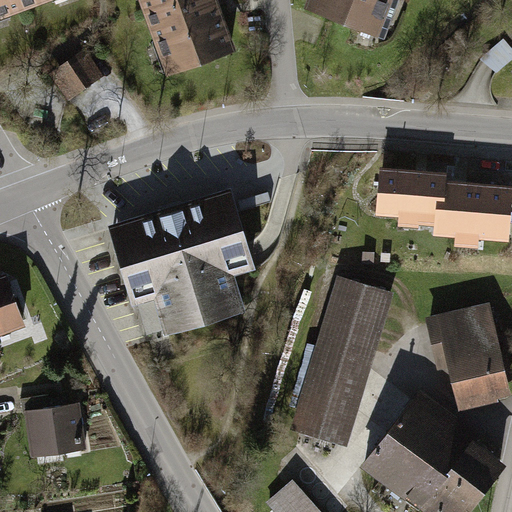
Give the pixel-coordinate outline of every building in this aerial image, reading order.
[(0,0),(0,19),(51,0),(0,0)] [(146,0),(173,73),(247,46),(230,0),(146,0)] [(401,0),(314,0),(311,10),(388,37),(401,0)] [(54,73),(71,98),(108,72),(90,47),(54,73)] [(384,169),(381,209),(418,212),(418,218),(440,220),(439,229),(506,234),(510,187),(444,181),(445,174),(384,169)] [(233,191),(105,229),(127,304),(148,298),(160,338),(242,314),(231,276),(256,269),(233,191)] [(0,328),(33,317),(15,263),(0,267),(0,328)] [(398,290),(342,273),(297,424),(354,441),(398,290)] [(462,404),(511,392),(511,377),(495,303),(433,317),(445,370),(454,368),(462,404)] [(420,396),(362,468),(417,511),(472,511),(508,466),(426,401),(420,396)] [(23,402),(31,459),(89,451),(82,405),(39,411),(38,400),(23,402)] [(329,511),(299,476),(271,500),(281,511),(329,511)]
